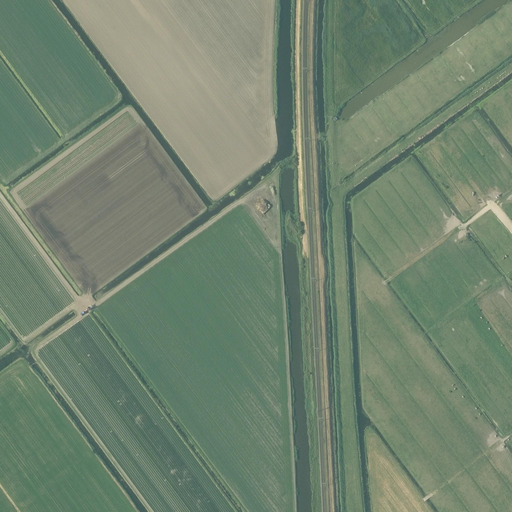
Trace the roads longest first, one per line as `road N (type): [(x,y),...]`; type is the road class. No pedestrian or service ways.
road 1 (track): [(357,511),(337,193),(511,66)]
road 2 (track): [(277,225),(293,511)]
